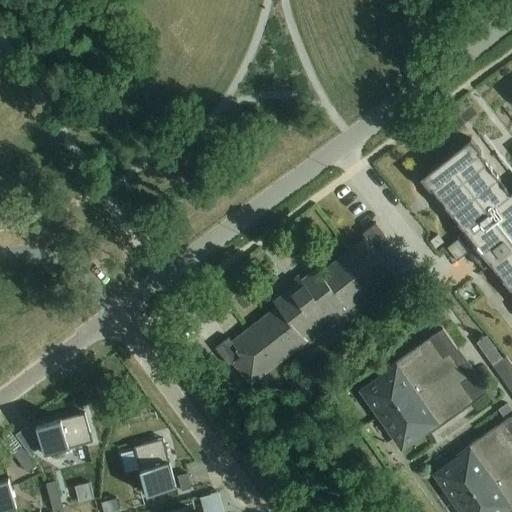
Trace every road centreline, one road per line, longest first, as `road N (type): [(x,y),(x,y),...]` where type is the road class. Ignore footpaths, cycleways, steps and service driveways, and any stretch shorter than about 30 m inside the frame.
road 1 (residential): [(114,317),(511,20)]
road 2 (residential): [(114,317),(257,511)]
road 3 (residential): [(0,402),(114,317)]
